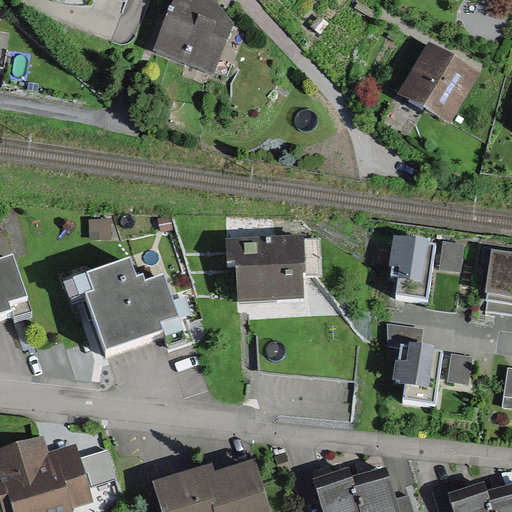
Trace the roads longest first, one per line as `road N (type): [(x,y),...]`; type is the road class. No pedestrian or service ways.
road 1 (residential): [(511,455),(0,396)]
road 2 (residential): [(383,168),(317,78),(244,0)]
